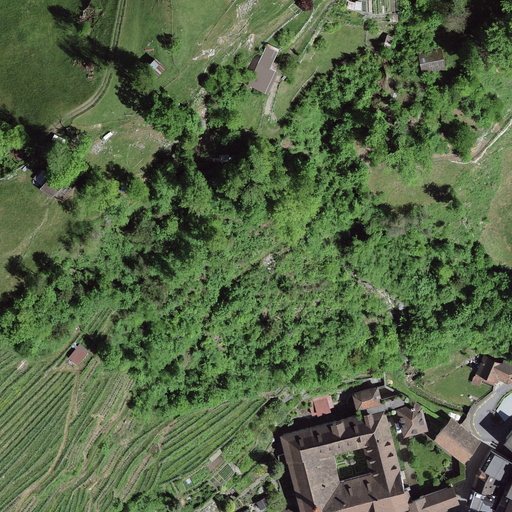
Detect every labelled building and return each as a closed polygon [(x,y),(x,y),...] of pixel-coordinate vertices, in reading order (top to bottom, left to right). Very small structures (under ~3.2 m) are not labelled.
[(280,50),(269,43),(246,81),(264,92),(276,72),(269,68),(280,50)] [(441,47),(419,51),(422,71),(444,68),(441,47)] [(50,176),(41,186),(52,195),(60,185),(50,176)] [(81,362),(91,350),(81,342),(71,355),(81,362)] [(107,345),(100,353),(111,361),(117,353),(107,345)] [(479,376),(492,380),(496,376),(507,381),(511,374),(511,365),(489,358),(478,374),(473,373),(471,379),(478,381),(479,376)] [(379,383),(353,389),(356,403),(363,401),(382,397),(379,383)] [(382,397),(363,401),(365,408),(385,402),(386,407),(393,405),(398,403),(397,401),(411,397),(403,392),(382,397)] [(496,411),(505,419),(511,412),(511,394),(504,399),(496,411)] [(328,395),(314,401),(318,412),(331,406),(331,405),(334,403),(331,396),(329,397),(328,395)] [(411,397),(397,401),(398,403),(404,428),(429,421),(423,400),(416,396),(411,397)] [(407,496),(409,495),(386,407),(385,402),(365,408),(280,430),(287,455),(314,448),(331,510),(331,511),(345,511),(362,507),(363,511),(371,511),(409,502),(407,496)] [(480,436),(452,413),(435,434),(464,456),(480,436)] [(511,455),(492,444),(481,463),(502,474),(508,477),(511,469),(511,455)] [(314,448),(287,455),(301,511),(322,511),(331,510),(314,448)] [(481,463),(476,472),(498,481),(502,474),(481,463)] [(472,484),(475,485),(494,492),(498,481),(476,472),(472,484)] [(425,490),(431,511),(448,505),(447,503),(460,499),(454,481),(444,484),(425,490)] [(469,500),(475,485),(472,484),(471,483),(466,499),(469,500)] [(475,485),(469,500),(493,509),(499,494),(494,492),(475,485)] [(507,487),(496,508),(500,510),(511,489),(507,487)] [(511,511),(511,489),(500,510),(504,511),(511,511)] [(409,495),(407,496),(409,502),(411,511),(426,511),(431,511),(425,490),(415,493),(409,495)] [(268,493),(257,500),(261,508),(273,501),(268,493)]
